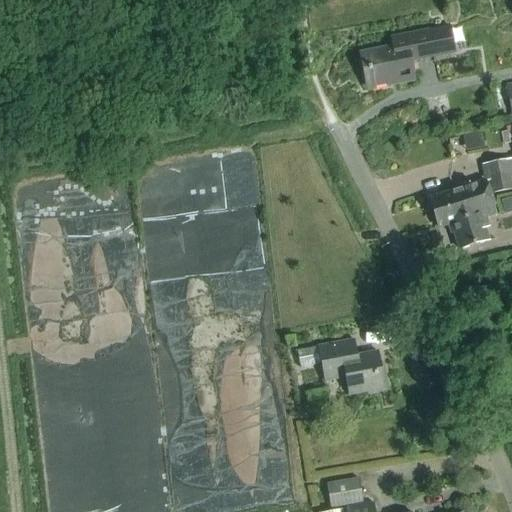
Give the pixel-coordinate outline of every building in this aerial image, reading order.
[(450,27),(414,34),(391,38),(392,48),(361,54),(367,88),(397,82),(397,85),(415,82),(411,62),(455,53),(450,27)] [(437,231),(451,226),(479,217),(475,205),(490,200),(489,194),(511,189),(511,160),(484,167),(488,184),(486,184),(428,202),(437,231)] [(451,226),(459,253),(487,244),(484,232),(488,230),(485,221),(496,217),(490,200),(475,205),(479,217),(451,226)] [(285,339),(287,348),(296,346),(294,337),(285,339)] [(369,395),(388,392),(382,364),(379,365),(377,353),(358,357),(355,341),(297,353),(301,370),(321,366),(325,382),(345,378),(349,397),(368,393),(369,395)] [(326,484),(331,511),(375,511),(374,505),(364,507),(359,479),(326,484)]
